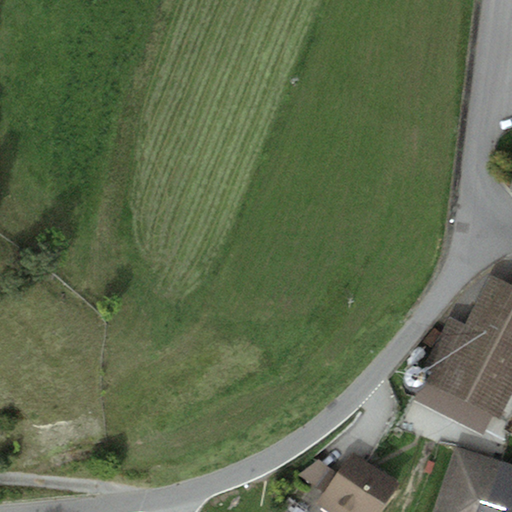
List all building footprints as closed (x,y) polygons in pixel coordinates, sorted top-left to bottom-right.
[(464,325),(454,320),(423,380),(492,416),(500,420),(511,396),(511,282),(511,284),(490,273),(464,325)] [(408,386),(413,387),(418,385),(422,381),(423,375),(421,370),(417,367),(411,366),(406,368),(402,372),(401,378),(403,383),(408,386)] [(492,416),(423,380),(413,398),(482,434),(492,416)] [(511,511),(511,465),(456,446),(433,511),(511,511)] [(378,511),(399,484),(353,451),(338,472),(323,493),(315,503),(328,511),(378,511)] [(298,474),(323,493),(338,472),(318,459),(298,474)]
